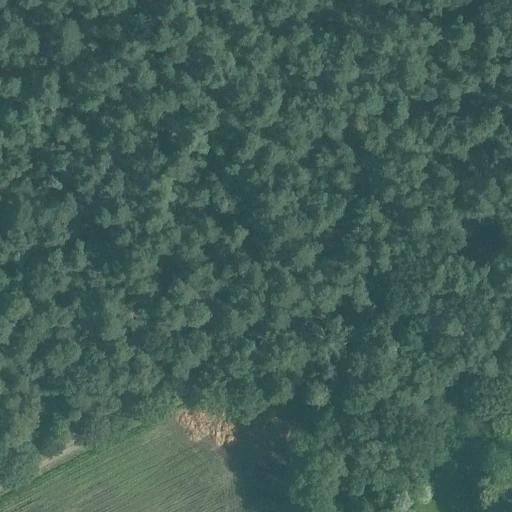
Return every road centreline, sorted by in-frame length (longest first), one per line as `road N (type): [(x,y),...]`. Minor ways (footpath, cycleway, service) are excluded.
road 1 (track): [(0,478),(511,197)]
road 2 (unclassified): [(340,296),(337,511)]
